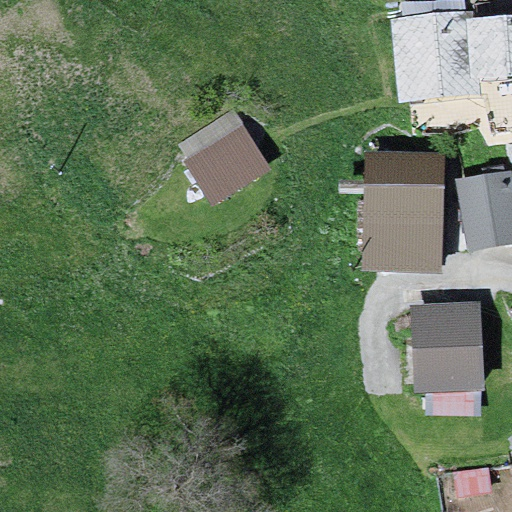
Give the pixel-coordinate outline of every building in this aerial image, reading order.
[(469,24),(393,31),(401,118),(477,111),(476,96),(470,35),(469,24)] [(511,31),(470,35),(476,96),(511,93),(511,31)] [(246,137),(191,168),(216,212),(271,181),(246,137)] [(442,164),(369,162),(367,275),(441,276),(442,164)] [(511,192),(511,187),(459,195),(470,264),(511,257),(511,192)] [(482,315),(413,317),(416,407),(485,404),(482,315)]
